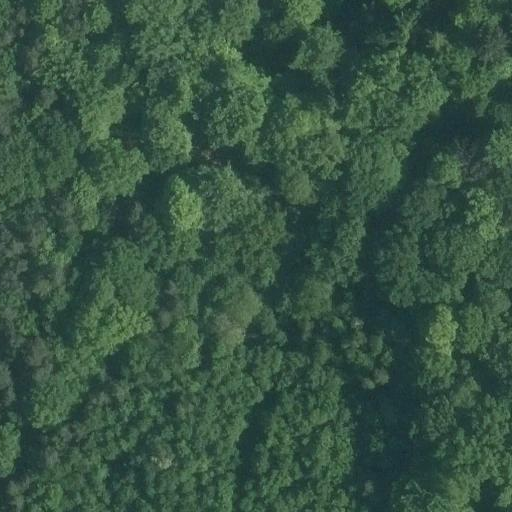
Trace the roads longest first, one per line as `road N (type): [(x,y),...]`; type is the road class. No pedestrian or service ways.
road 1 (track): [(429,511),(423,232),(243,168),(511,132)]
road 2 (track): [(0,487),(243,168)]
road 3 (track): [(243,168),(151,129),(0,137)]
road 4 (track): [(342,0),(243,168)]
